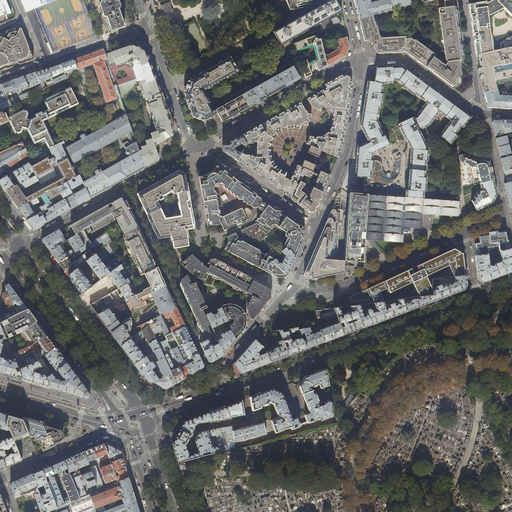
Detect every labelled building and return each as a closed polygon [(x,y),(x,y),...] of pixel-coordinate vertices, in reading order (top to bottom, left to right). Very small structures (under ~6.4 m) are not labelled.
[(10,11),(14,9),(9,0),(0,0),(0,15),(6,13),(6,14),(10,12),(10,11)] [(20,0),(26,12),(29,11),(34,8),(42,5),(39,0),(20,0)] [(100,0),(101,2),(100,2),(100,4),(99,5),(103,16),(104,16),(105,17),(106,17),(111,32),(124,27),(124,26),(122,18),(119,9),(120,8),(117,1),(116,1),(115,0),(100,0)] [(332,0),(273,33),(280,45),(341,11),(337,5),(334,0),(332,0)] [(285,0),(290,10),(302,8),(301,6),(309,4),(308,2),(315,0),(285,0)] [(411,5),(409,0),(386,0),(370,4),(369,0),(354,0),(357,10),(359,19),(391,11),(391,10),(411,5)] [(379,37),(375,23),(374,23),(373,16),(391,11),(359,19),(358,19),(359,21),(359,23),(361,29),(363,39),(364,41),(365,41),(366,41),(368,41),(369,42),(370,43),(371,43),(372,45),(373,44),(374,45),(373,46),(377,54),(379,54),(389,53),(401,52),(405,52),(418,61),(426,67),(437,76),(448,84),(453,87),(455,84),(455,83),(458,78),(459,78),(461,75),(460,63),(459,60),(463,60),(463,56),(460,40),(457,21),(455,6),(454,6),(453,1),(452,0),(443,0),(445,13),(439,14),(445,61),(447,62),(445,65),(433,57),(435,55),(415,40),(414,41),(411,38),(405,39),(405,37),(381,38),(379,37)] [(487,16),(503,8),(511,16),(511,36),(503,41),(503,43),(500,43),(501,49),(511,46),(511,0),(491,0),(490,2),(486,2),(484,2),(468,4),(470,13),(472,24),(474,37),(477,55),(494,51),(491,35),(491,34),(490,34),(487,16)] [(162,4),(160,5),(161,7),(163,12),(163,15),(166,14),(166,13),(170,12),(171,12),(173,11),(172,8),(171,9),(170,4),(169,1),(167,2),(167,3),(163,4),(162,4)] [(191,49),(202,47),(197,23),(186,26),(191,49)] [(33,26),(38,48),(46,46),(40,24),(33,26)] [(29,49),(28,47),(29,47),(23,33),(21,28),(20,28),(19,29),(16,28),(6,31),(3,38),(1,37),(0,38),(0,71),(13,66),(15,64),(17,63),(20,64),(33,60),(34,58),(31,51),(30,51),(29,49)] [(305,78),(311,75),(306,67),(314,63),(318,71),(327,66),(321,46),(318,35),(293,44),(295,50),(300,48),(301,50),(296,52),(302,70),(305,78)] [(323,45),(321,46),(327,66),(335,61),(343,57),(345,56),(349,47),(348,42),(347,37),(335,41),(336,44),(338,43),(338,45),(336,51),(327,55),(325,55),(324,54),(325,53),(323,45)] [(156,78),(146,52),(139,49),(132,45),(126,47),(111,52),(113,57),(107,59),(120,96),(121,99),(121,100),(123,97),(122,95),(126,94),(132,88),(137,81),(139,82),(147,105),(148,104),(154,121),(153,122),(155,129),(157,129),(158,134),(151,136),(152,138),(145,141),(147,145),(141,147),(142,150),(139,151),(145,168),(158,161),(159,157),(156,150),(155,147),(161,145),(167,141),(168,139),(170,138),(173,129),(170,121),(169,119),(167,114),(167,111),(159,88),(157,83),(156,78)] [(496,89),(495,85),(511,81),(511,46),(501,49),(494,51),(477,55),(477,59),(478,58),(478,63),(479,69),(478,69),(478,70),(478,71),(479,71),(480,71),(480,73),(480,76),(481,79),(485,92),(494,90),(496,89)] [(107,59),(105,54),(103,48),(87,54),(73,59),(77,69),(80,76),(85,74),(84,72),(82,68),(92,64),(94,68),(107,103),(120,96),(107,59)] [(209,87),(236,72),(237,70),(235,65),(233,67),(231,63),(233,62),(231,58),(229,58),(226,60),(211,68),(195,77),(190,80),(189,81),(187,82),(186,85),(185,89),(186,91),(185,93),(186,95),(189,106),(193,116),(194,116),(195,118),(198,119),(201,121),(203,120),(205,120),(207,119),(211,116),(215,114),(213,111),(212,111),(203,94),(209,87)] [(77,69),(73,59),(70,61),(68,61),(65,62),(60,64),(65,73),(77,69)] [(318,71),(314,63),(306,67),(311,75),(315,73),(318,71)] [(47,68),(52,78),(62,73),(63,74),(62,75),(62,76),(53,80),(54,84),(67,78),(65,73),(60,64),(48,68),(47,68)] [(355,160),(354,176),(357,176),(370,178),(370,171),(372,171),(373,160),(371,160),(371,158),(372,154),(389,145),(386,140),(383,133),(382,134),(379,128),(380,127),(378,121),(377,121),(379,107),(381,108),(383,94),(381,93),(383,83),(393,83),(393,80),(396,80),(398,81),(397,81),(403,85),(402,87),(413,95),(414,94),(426,103),(416,116),(412,118),(412,117),(398,124),(400,128),(399,128),(405,140),(406,140),(407,143),(410,149),(411,149),(408,190),(407,190),(407,197),(423,199),(423,192),(425,192),(426,178),(424,178),(426,161),(428,161),(428,150),(427,150),(427,146),(422,136),(419,131),(428,126),(438,112),(443,116),(450,121),(439,136),(450,144),(457,136),(455,135),(461,127),(463,128),(472,117),(454,103),(420,78),(408,69),(407,70),(402,66),(393,67),(393,65),(387,66),(376,66),(376,67),(374,82),(367,81),(366,84),(365,92),(364,101),(363,107),(362,115),(361,122),(360,125),(368,141),(357,146),(357,148),(356,153),(356,156),(355,160)] [(217,113),(222,122),(234,115),(250,106),(263,99),(278,90),(292,83),(299,79),(292,67),(215,110),(217,113)] [(42,70),(35,72),(41,83),(42,85),(44,89),(46,88),(43,81),(50,79),(51,81),(46,83),(48,87),(54,84),(53,80),(52,78),(47,68),(42,70)] [(41,83),(35,72),(29,74),(23,77),(29,88),(41,83)] [(88,83),(85,74),(80,76),(82,81),(84,85),(88,83)] [(349,77),(348,76),(345,76),(344,76),(343,78),(343,77),(341,75),(334,79),(334,80),(331,81),(325,84),(327,87),(324,89),(320,91),(321,93),(320,94),(319,93),(318,93),(317,93),(317,94),(317,95),(315,96),(314,95),(307,99),(312,107),(320,111),(322,104),(323,104),(326,106),(328,107),(329,108),(330,110),(332,113),(333,116),(334,118),(333,118),(332,119),(332,120),(332,121),(333,121),(333,123),(332,124),(332,127),(330,130),(327,133),(325,135),(321,136),(318,137),(315,137),(313,137),(309,136),(306,144),(310,146),(307,152),(319,157),(321,151),(338,158),(342,148),(351,82),(350,82),(350,81),(350,80),(350,79),(350,78),(349,77)] [(18,79),(11,81),(21,100),(32,95),(31,91),(22,95),(21,92),(29,88),(23,77),(18,79)] [(6,82),(1,84),(7,96),(15,93),(17,96),(9,100),(11,105),(21,100),(11,81),(6,82)] [(0,84),(0,105),(1,108),(2,110),(11,105),(9,100),(7,96),(1,84),(0,84)] [(32,95),(44,89),(42,85),(31,91),(32,95)] [(43,121),(78,104),(70,87),(66,89),(66,91),(64,92),(64,91),(63,91),(58,93),(58,94),(58,95),(57,94),(45,99),(45,100),(45,101),(45,102),(44,102),(48,110),(42,114),(41,112),(35,115),(36,117),(31,119),(27,118),(28,114),(28,113),(27,111),(26,111),(25,110),(24,110),(23,110),(7,117),(9,121),(9,122),(14,133),(17,132),(18,134),(22,132),(23,128),(27,130),(31,138),(47,130),(43,121)] [(511,94),(507,94),(507,96),(498,95),(497,93),(495,93),(494,90),(485,92),(486,99),(488,108),(498,108),(509,109),(511,109),(511,94)] [(277,134),(278,133),(279,132),(281,131),(282,132),(283,131),(282,131),(284,130),(287,129),(288,129),(291,128),(293,128),(294,128),(296,128),(299,129),(298,129),(299,129),(302,124),(307,126),(311,115),(306,113),(307,112),(305,111),(300,102),(293,107),(284,111),(263,123),(244,134),(241,135),(246,144),(247,144),(250,144),(250,142),(250,143),(251,143),(252,144),(253,144),(253,143),(254,143),(254,142),(257,142),(256,157),(253,157),(253,156),(252,156),(251,155),(250,156),(249,157),(249,155),(245,155),(242,153),(241,153),(237,161),(247,167),(260,176),(262,178),(274,185),(285,192),(284,194),(287,196),(292,200),(297,190),(296,190),(300,181),(304,175),(307,177),(308,176),(308,177),(309,177),(309,178),(310,178),(311,177),(312,177),(312,176),(311,175),(312,174),(318,177),(315,183),(317,183),(315,189),(323,192),(326,184),(330,176),(320,171),(319,175),(312,173),(315,165),(304,160),(301,167),(297,165),(290,181),(288,180),(288,179),(286,178),(286,179),(284,178),(285,176),(286,173),(285,172),(285,173),(282,172),(281,171),(281,170),(280,170),(276,167),(277,167),(276,166),(274,164),(273,162),(273,161),(272,161),(271,158),(270,157),(271,156),(270,156),(270,154),(270,151),(271,150),(270,150),(270,146),(271,145),(272,144),(271,144),(272,143),(273,139),(274,140),(274,139),(274,137),(277,135),(278,134),(277,134)] [(0,123),(1,125),(9,121),(7,117),(5,113),(2,114),(1,112),(1,113),(0,110),(0,123)] [(139,151),(126,114),(122,117),(85,137),(84,135),(83,134),(81,135),(80,137),(82,139),(66,148),(74,163),(119,138),(126,151),(128,155),(129,156),(139,151)] [(504,133),(501,121),(493,120),(492,122),(494,129),(495,135),(504,133)] [(504,133),(506,133),(511,131),(511,120),(508,120),(502,120),(501,120),(501,121),(504,133)] [(496,138),(506,135),(506,133),(504,133),(495,135),(494,129),(492,122),(491,122),(496,138)] [(54,145),(47,130),(31,138),(34,144),(44,139),(48,148),(54,145)] [(239,145),(240,143),(243,145),(245,146),(246,144),(241,135),(234,140),(223,146),(223,152),(235,159),(237,161),(241,153),(240,152),(238,151),(237,152),(234,148),(237,146),(239,145)] [(511,153),(506,135),(496,138),(497,143),(498,146),(500,154),(500,156),(511,153)] [(34,172),(36,175),(30,178),(20,184),(16,186),(5,191),(11,200),(18,208),(45,193),(58,187),(61,185),(63,184),(66,182),(71,179),(74,178),(79,175),(74,163),(66,148),(63,141),(54,145),(48,148),(33,156),(34,158),(34,160),(36,164),(34,165),(31,166),(34,172)] [(26,156),(28,154),(22,142),(0,152),(0,173),(22,159),(26,156)] [(110,187),(145,168),(139,151),(129,156),(112,166),(101,172),(99,170),(98,170),(96,171),(95,173),(97,175),(83,182),(83,183),(84,186),(90,198),(110,187)] [(400,158),(397,151),(393,153),(392,154),(392,155),(391,156),(392,157),(393,159),(395,160),(396,160),(399,158),(400,158)] [(479,158),(464,151),(461,153),(478,160),(479,158)] [(478,160),(461,153),(459,155),(461,175),(463,187),(474,185),(474,182),(470,167),(472,168),(472,170),(476,169),(478,174),(477,174),(477,175),(478,175),(479,181),(480,184),(493,181),(490,166),(489,162),(481,158),(480,161),(478,160)] [(511,155),(501,158),(503,168),(504,171),(511,169),(511,155)] [(395,178),(396,177),(396,176),(398,175),(399,172),(399,158),(396,160),(395,160),(395,172),(394,174),(393,175),(392,175),(391,176),(391,173),(386,173),(386,176),(384,174),(383,174),(383,173),(381,166),(380,168),(379,170),(378,170),(379,174),(380,176),(382,178),(384,179),(385,180),(388,180),(390,180),(393,179),(395,178)] [(29,176),(31,173),(34,172),(31,166),(29,162),(12,172),(6,176),(0,179),(0,184),(2,186),(5,191),(16,186),(15,184),(13,185),(10,181),(16,177),(20,184),(30,178),(29,176)] [(243,184),(225,172),(217,166),(212,172),(212,171),(210,172),(209,173),(208,174),(206,175),(206,176),(199,177),(202,197),(203,197),(204,205),(203,205),(205,215),(206,222),(207,222),(208,226),(221,224),(224,230),(239,223),(248,218),(250,216),(252,213),(251,213),(252,212),(247,208),(245,208),(245,209),(240,208),(235,211),(234,211),(233,210),(231,211),(231,212),(230,213),(223,217),(219,216),(218,215),(219,214),(220,213),(220,211),(219,211),(219,210),(217,209),(217,208),(219,207),(217,203),(218,203),(216,199),(217,198),(215,195),(216,194),(214,191),(213,191),(213,187),(214,187),(215,187),(217,187),(218,186),(219,185),(219,184),(219,183),(220,183),(223,185),(223,186),(225,189),(226,188),(228,191),(229,191),(231,194),(233,193),(235,196),(236,196),(237,196),(238,198),(239,199),(239,200),(240,200),(241,200),(242,200),(243,200),(243,202),(246,203),(246,204),(250,205),(254,208),(255,207),(256,208),(257,207),(261,201),(260,200),(261,199),(257,196),(257,195),(254,192),(243,184)] [(479,181),(478,175),(477,175),(477,174),(478,174),(476,169),(472,170),(472,168),(470,167),(474,182),(479,181)] [(137,193),(141,203),(148,217),(154,230),(158,239),(172,237),(174,249),(188,246),(186,230),(195,228),(194,221),(190,203),(187,182),(186,173),(179,170),(163,179),(137,193)] [(70,190),(83,183),(83,182),(79,175),(74,178),(76,181),(73,182),(71,179),(66,182),(70,190)] [(374,195),(375,178),(370,178),(357,176),(357,186),(349,186),(349,193),(374,195)] [(292,200),(309,212),(312,211),(315,211),(316,208),(319,200),(323,192),(315,189),(311,187),(310,188),(312,189),(309,194),(310,195),(309,196),(310,200),(309,200),(308,198),(307,198),(306,195),(300,191),(304,183),(300,181),(296,190),(297,190),(292,200)] [(495,187),(493,181),(480,184),(481,191),(476,194),(476,195),(473,197),(474,199),(471,200),(476,211),(489,205),(492,203),(497,194),(495,187)] [(70,190),(66,182),(63,184),(64,186),(63,186),(62,187),(61,185),(58,187),(63,195),(63,196),(72,192),(70,190)] [(90,198),(84,186),(82,187),(84,189),(73,194),(78,204),(84,201),(90,198)] [(63,195),(58,187),(45,193),(52,206),(58,215),(64,212),(70,209),(65,199),(64,198),(55,204),(53,201),(63,196),(63,195)] [(23,216),(27,220),(44,211),(52,206),(45,193),(18,208),(23,216)] [(425,199),(423,199),(407,197),(374,195),(349,193),(348,208),(345,245),(344,261),(346,261),(346,266),(354,266),(356,262),(362,262),(363,240),(403,243),(403,235),(401,234),(402,227),(421,229),(422,221),(421,221),(421,214),(431,215),(434,215),(458,217),(459,209),(460,201),(459,201),(425,199)] [(78,204),(73,194),(65,199),(70,209),(74,207),(78,204)] [(139,228),(126,201),(122,203),(120,199),(110,204),(66,228),(64,229),(63,230),(65,234),(67,233),(68,234),(85,225),(86,227),(85,227),(86,231),(89,229),(90,231),(114,220),(113,218),(115,217),(125,235),(139,228)] [(293,220),(274,206),(274,207),(273,207),(270,205),(269,206),(268,205),(267,206),(265,204),(261,201),(257,207),(259,208),(260,209),(262,210),(263,211),(260,217),(261,217),(260,218),(258,218),(257,219),(257,220),(257,221),(259,222),(241,231),(244,236),(248,235),(250,239),(252,237),(254,242),(257,242),(258,242),(261,241),(263,239),(265,238),(266,236),(265,236),(273,225),(282,231),(283,230),(285,232),(285,233),(284,234),(284,235),(285,236),(285,237),(286,237),(287,238),(284,245),(286,248),(288,251),(289,250),(293,254),(295,256),(296,253),(299,246),(303,239),(304,235),(302,226),(293,220)] [(58,215),(52,206),(44,211),(45,212),(46,215),(47,216),(44,218),(46,222),(52,219),(58,215)] [(307,276),(336,209),(336,208),(336,207),(335,206),(334,206),(333,206),(332,208),(329,216),(325,225),(322,232),(318,240),(315,248),(310,259),(306,269),(303,275),(307,276)] [(337,255),(339,225),(341,225),(342,209),(336,209),(307,276),(313,279),(319,277),(343,272),(344,261),(334,260),(335,255),(337,255)] [(42,213),(45,212),(44,211),(27,220),(33,228),(35,229),(45,223),(46,222),(44,218),(47,216),(46,215),(44,216),(42,213)] [(33,228),(27,220),(24,222),(30,230),(33,228)] [(142,235),(139,228),(125,235),(123,236),(141,275),(145,273),(157,267),(156,264),(154,259),(148,247),(142,235)] [(67,240),(70,238),(68,235),(65,238),(63,236),(60,231),(59,229),(42,238),(42,241),(45,246),(49,251),(58,245),(58,244),(57,245),(56,244),(57,244),(61,242),(61,241),(62,243),(67,240)] [(64,254),(59,245),(58,245),(49,251),(54,257),(59,263),(86,246),(88,244),(90,243),(83,230),(70,238),(67,240),(74,251),(72,252),(71,250),(64,254)] [(496,252),(508,249),(507,240),(506,240),(505,232),(497,233),(497,231),(493,232),(488,233),(489,236),(479,237),(479,243),(475,244),(475,247),(476,255),(488,254),(487,247),(495,247),(496,252)] [(253,249),(254,247),(244,242),(243,243),(243,242),(242,241),(241,241),(240,242),(241,241),(238,239),(236,233),(227,237),(228,240),(224,249),(230,253),(247,262),(262,269),(270,273),(276,277),(278,277),(280,277),(281,277),(282,277),(285,276),(287,275),(279,269),(271,262),(275,258),(263,252),(262,253),(253,249)] [(109,243),(110,242),(108,236),(102,239),(101,236),(90,243),(88,244),(90,247),(95,248),(101,243),(103,245),(101,247),(101,246),(92,254),(93,256),(109,243)] [(101,261),(108,256),(107,254),(112,250),(109,243),(93,256),(89,259),(86,261),(100,280),(106,276),(108,274),(119,266),(115,259),(112,261),(113,262),(106,267),(101,261)] [(86,247),(86,246),(59,263),(63,269),(64,270),(72,263),(69,260),(72,258),(72,259),(74,259),(76,257),(78,256),(86,250),(86,247)] [(279,269),(287,275),(291,266),(295,256),(293,254),(289,250),(288,251),(286,248),(281,251),(284,256),(283,259),(282,259),(281,261),(282,261),(281,263),(279,263),(275,258),(271,262),(279,269)] [(511,254),(510,248),(508,249),(496,252),(494,253),(494,254),(500,253),(501,260),(501,261),(494,264),(499,276),(507,273),(511,271),(511,254)] [(454,276),(463,275),(462,267),(461,257),(460,253),(455,253),(455,254),(454,254),(453,249),(449,251),(436,258),(420,265),(403,273),(388,280),(388,279),(385,280),(386,281),(384,282),(384,281),(383,282),(381,282),(381,283),(378,284),(375,285),(376,285),(374,286),(374,285),(370,287),(366,289),(367,289),(368,290),(367,290),(368,293),(369,293),(370,295),(371,298),(373,300),(372,301),(373,303),(378,302),(383,302),(378,292),(391,286),(393,291),(412,282),(413,282),(418,293),(417,294),(419,297),(420,297),(427,296),(432,295),(432,290),(432,289),(431,287),(430,288),(425,276),(426,276),(425,275),(448,265),(454,276)] [(89,259),(93,256),(92,254),(90,250),(74,262),(76,265),(88,256),(89,259)] [(241,274),(233,268),(228,266),(227,266),(224,265),(223,266),(223,265),(222,264),(221,264),(220,265),(220,264),(221,263),(217,260),(214,258),(209,262),(206,265),(202,263),(200,262),(197,259),(194,256),(192,254),(181,264),(183,266),(185,268),(189,272),(193,275),(202,280),(202,279),(205,280),(208,274),(212,276),(212,277),(217,280),(218,279),(233,287),(232,288),(237,291),(238,290),(246,294),(246,292),(252,296),(248,303),(247,305),(247,307),(247,311),(247,312),(248,314),(248,316),(250,318),(252,320),(254,318),(258,314),(262,310),(266,304),(270,301),(271,300),(272,297),(272,295),(272,293),(272,291),(270,289),(268,287),(266,286),(251,277),(249,277),(247,277),(244,275),(244,277),(244,276),(243,275),(242,275),(241,275),(240,275),(241,274)] [(489,266),(488,254),(476,255),(475,256),(477,270),(478,279),(483,282),(493,279),(499,276),(494,264),(494,263),(492,263),(493,265),(491,266),(491,265),(490,265),(489,266)] [(76,269),(72,263),(64,270),(67,275),(68,276),(76,269)] [(83,263),(76,269),(68,276),(75,285),(82,294),(97,283),(96,281),(94,283),(92,280),(89,282),(84,275),(85,274),(82,271),(81,272),(80,270),(83,268),(82,266),(84,265),(83,263)] [(122,269),(123,269),(121,264),(119,266),(108,274),(112,280),(115,283),(118,289),(127,283),(130,282),(128,278),(124,280),(123,278),(123,277),(122,274),(121,274),(119,271),(122,269)] [(166,285),(163,280),(161,276),(159,272),(157,267),(145,273),(149,282),(151,286),(135,294),(135,295),(137,299),(166,285)] [(204,301),(198,289),(197,289),(197,287),(196,286),(195,285),(196,285),(195,283),(192,284),(187,275),(185,276),(180,280),(179,285),(180,286),(189,304),(196,301),(201,311),(203,310),(204,309),(207,308),(206,305),(204,306),(205,305),(205,304),(205,303),(204,303),(204,302),(202,302),(204,301)] [(465,275),(463,275),(454,276),(455,281),(454,282),(454,283),(452,284),(449,277),(443,278),(445,284),(449,295),(451,294),(463,290),(464,288),(466,284),(465,275)] [(109,280),(106,276),(100,280),(97,283),(82,294),(87,301),(90,305),(109,294),(114,291),(115,290),(113,286),(103,292),(101,294),(96,298),(93,294),(92,294),(91,293),(109,280)] [(436,288),(432,290),(432,295),(427,296),(430,302),(447,296),(449,295),(445,284),(443,278),(438,278),(440,285),(437,286),(437,287),(435,287),(436,288)] [(127,283),(118,289),(125,300),(133,296),(127,283)] [(7,291),(13,305),(16,304),(18,307),(15,308),(17,313),(27,309),(19,299),(9,284),(5,286),(7,291)] [(166,285),(137,299),(142,309),(148,306),(148,305),(154,302),(159,312),(161,312),(162,315),(163,314),(176,308),(171,297),(168,289),(166,285)] [(4,289),(6,292),(3,293),(2,295),(0,302),(0,322),(17,313),(15,308),(13,305),(7,291),(5,286),(4,289)] [(125,300),(118,289),(115,290),(114,291),(119,299),(123,298),(124,301),(125,300)] [(356,294),(350,296),(351,297),(352,297),(353,300),(358,300),(359,301),(361,299),(363,299),(364,300),(366,299),(367,299),(370,303),(373,303),(372,301),(373,300),(371,298),(370,295),(369,293),(368,293),(367,290),(368,290),(367,289),(366,289),(356,294)] [(132,314),(139,310),(138,308),(140,307),(141,309),(142,309),(137,299),(135,295),(133,296),(125,300),(132,314)] [(430,302),(427,296),(420,297),(420,298),(415,300),(415,299),(414,299),(411,300),(410,300),(409,298),(402,299),(406,311),(416,308),(430,302)] [(385,307),(383,302),(378,302),(385,319),(395,315),(406,311),(402,299),(397,300),(398,302),(394,304),(394,303),(388,305),(388,306),(385,307)] [(201,311),(196,301),(189,304),(193,315),(196,321),(207,316),(207,315),(205,315),(203,310),(201,311)] [(385,319),(378,302),(373,303),(376,310),(372,311),(371,310),(370,310),(368,311),(366,312),(367,313),(363,315),(359,305),(354,305),(363,328),(374,324),(385,319)] [(246,317),(245,315),(244,313),(243,311),(242,310),(240,307),(238,306),(236,305),(235,305),(233,304),(230,304),(227,304),(225,304),(224,305),(222,306),(220,307),(227,320),(227,321),(229,321),(233,319),(233,321),(233,322),(233,323),(231,325),(230,326),(235,339),(240,334),(243,330),(244,328),(245,326),(246,324),(246,322),(246,320),(246,317)] [(339,307),(333,308),(337,318),(337,319),(339,323),(342,322),(344,327),(343,327),(342,327),(341,327),(344,335),(353,331),(363,328),(354,305),(349,306),(351,311),(342,315),(339,307)] [(116,320),(111,313),(114,311),(112,307),(108,309),(97,314),(101,320),(106,327),(116,320)] [(207,316),(212,327),(227,321),(227,320),(220,307),(217,308),(218,312),(212,315),(210,311),(206,313),(207,315),(207,316)] [(176,308),(163,314),(165,318),(170,316),(175,326),(170,328),(172,333),(176,330),(180,328),(185,326),(183,321),(180,316),(178,312),(176,308)] [(325,322),(337,318),(333,308),(323,309),(316,310),(318,326),(319,329),(320,331),(324,342),(334,339),(344,335),(341,327),(339,323),(337,319),(334,320),(335,324),(329,326),(328,324),(326,325),(326,327),(322,329),(320,323),(325,322)] [(29,311),(27,309),(17,313),(0,322),(0,328),(5,339),(5,340),(18,334),(22,332),(36,322),(29,311)] [(169,334),(160,316),(156,318),(162,331),(165,336),(169,334)] [(212,327),(207,316),(196,321),(200,329),(202,332),(205,340),(208,339),(213,337),(216,336),(212,327)] [(133,337),(149,325),(148,322),(130,330),(131,329),(131,327),(132,326),(132,323),(132,322),(130,318),(125,321),(121,323),(122,325),(121,325),(116,320),(106,327),(114,338),(120,346),(133,337)] [(156,318),(148,322),(149,325),(154,336),(162,331),(156,318)] [(31,345),(46,334),(41,328),(38,323),(36,322),(22,332),(18,334),(24,349),(31,345)] [(222,338),(218,340),(221,347),(224,352),(228,347),(235,339),(230,326),(228,323),(226,324),(229,330),(223,333),(223,332),(220,333),(222,338)] [(154,336),(149,325),(133,337),(120,346),(126,354),(132,362),(134,364),(145,357),(136,344),(142,340),(142,339),(145,336),(153,352),(154,351),(159,348),(159,346),(154,336)] [(191,339),(185,326),(180,328),(181,331),(177,333),(176,330),(172,333),(169,334),(165,336),(166,339),(166,340),(169,345),(171,349),(177,347),(175,344),(173,345),(172,342),(173,341),(173,342),(180,339),(182,345),(192,340),(191,339)] [(0,373),(23,380),(14,359),(10,361),(0,358),(0,355),(1,355),(1,353),(1,352),(1,350),(2,345),(1,345),(2,340),(5,339),(0,328),(0,373)] [(299,329),(300,331),(301,336),(305,335),(306,339),(303,340),(306,349),(315,346),(324,342),(320,331),(312,334),(311,331),(312,331),(312,329),(310,330),(309,328),(299,329)] [(290,335),(289,331),(282,333),(280,333),(283,340),(288,356),(300,352),(306,349),(303,340),(302,337),(292,341),(290,335)] [(40,358),(44,355),(55,347),(50,340),(46,334),(31,345),(38,360),(40,358)] [(225,355),(224,352),(221,347),(218,340),(216,336),(213,337),(216,344),(212,346),(208,339),(205,340),(200,343),(205,354),(208,362),(211,363),(216,360),(217,359),(225,355)] [(166,340),(160,343),(161,345),(159,346),(159,348),(172,374),(176,383),(179,382),(185,378),(180,368),(179,367),(172,370),(171,368),(173,367),(167,354),(164,348),(169,345),(166,340)] [(199,370),(192,357),(198,353),(197,352),(194,344),(192,340),(182,345),(177,347),(171,349),(173,355),(175,359),(179,366),(184,363),(185,366),(190,375),(191,375),(193,374),(199,370)] [(260,367),(270,363),(267,353),(262,355),(261,354),(259,354),(258,354),(257,353),(260,350),(261,349),(263,351),(265,349),(255,340),(249,346),(238,358),(234,363),(241,374),(260,367)] [(266,352),(267,353),(270,363),(281,359),(288,356),(283,340),(277,342),(278,346),(277,347),(273,349),(266,352)] [(38,360),(31,345),(24,349),(12,354),(14,359),(23,380),(27,381),(46,387),(50,388),(46,379),(38,360)] [(63,357),(55,347),(44,355),(53,367),(49,367),(48,368),(40,358),(38,360),(46,379),(52,374),(57,370),(67,363),(63,357)] [(163,378),(172,374),(159,348),(154,351),(158,360),(156,362),(163,378)] [(138,369),(142,376),(152,370),(155,367),(153,363),(154,362),(154,361),(154,360),(156,359),(152,352),(145,357),(134,364),(138,369)] [(199,356),(198,353),(192,357),(199,370),(201,369),(203,368),(204,365),(199,356)] [(76,375),(67,363),(57,370),(65,380),(64,381),(56,379),(52,374),(46,379),(50,388),(67,394),(86,399),(90,394),(76,375)] [(241,374),(234,363),(231,366),(237,375),(241,374)] [(185,366),(180,368),(185,378),(186,377),(190,375),(185,366)] [(307,421),(309,422),(320,418),(321,420),(333,416),(330,400),(329,400),(323,402),(323,404),(319,406),(318,403),(319,403),(315,392),(314,392),(313,389),(311,389),(311,387),(314,385),(314,386),(319,384),(320,388),(328,385),(326,369),(325,368),(319,371),(307,375),(304,376),(299,387),(309,413),(305,415),(307,421)] [(153,383),(154,382),(159,380),(152,370),(142,376),(146,381),(147,382),(153,383)] [(159,380),(154,382),(158,385),(163,389),(167,389),(170,387),(177,384),(176,383),(172,374),(163,378),(159,380)] [(270,420),(275,433),(283,430),(283,429),(285,428),(285,429),(290,427),(291,429),(298,427),(299,425),(296,418),(292,420),(282,393),(272,389),(260,393),(249,397),(251,410),(252,411),(260,408),(260,406),(263,405),(266,404),(267,404),(268,402),(274,404),(273,405),(277,415),(278,417),(270,420)] [(339,411),(343,414),(346,409),(345,408),(351,400),(348,398),(342,406),(339,411)] [(234,403),(225,406),(229,417),(244,415),(242,400),(234,403)] [(217,409),(209,412),(212,421),(229,417),(225,406),(217,409)] [(0,412),(0,428),(7,430),(9,430),(8,427),(5,426),(8,415),(6,414),(0,412)] [(198,416),(184,422),(179,431),(173,444),(175,452),(178,462),(203,456),(202,453),(209,451),(210,454),(235,448),(234,441),(232,430),(231,426),(199,432),(194,440),(197,450),(192,452),(192,450),(190,449),(186,450),(186,447),(189,443),(187,442),(188,439),(190,440),(193,434),(191,433),(196,424),(212,421),(209,412),(198,416)] [(20,418),(8,415),(5,426),(8,427),(9,430),(12,437),(14,441),(21,457),(29,454),(36,450),(33,443),(29,435),(22,419),(20,418)] [(61,440),(60,430),(48,427),(33,422),(22,419),(29,435),(30,435),(31,435),(35,433),(35,434),(35,435),(36,438),(37,439),(38,438),(43,448),(44,449),(53,445),(54,444),(53,443),(61,440)] [(239,429),(232,430),(234,441),(242,439),(242,440),(246,439),(266,433),(263,422),(255,424),(239,428),(239,429)] [(8,438),(7,438),(1,441),(0,441),(0,442),(0,441),(0,451),(6,466),(16,462),(22,460),(21,458),(21,457),(14,441),(12,437),(8,438)] [(99,445),(92,448),(96,458),(99,466),(101,466),(99,462),(101,461),(105,460),(105,461),(107,461),(108,462),(110,462),(109,458),(104,443),(99,445)] [(113,448),(104,443),(109,458),(114,456),(115,461),(110,462),(111,464),(116,479),(117,482),(128,477),(125,468),(121,451),(113,448)] [(89,449),(84,451),(93,476),(94,479),(96,484),(98,489),(106,486),(105,483),(103,477),(100,478),(95,465),(95,466),(93,459),(96,458),(92,448),(89,449)] [(79,453),(74,456),(78,468),(85,465),(87,472),(81,475),(85,484),(86,488),(96,484),(94,479),(88,481),(88,480),(87,481),(86,479),(93,476),(84,451),(79,453)] [(69,458),(64,460),(69,473),(75,471),(76,473),(73,474),(79,490),(77,491),(80,498),(89,495),(88,493),(88,492),(86,493),(83,485),(85,484),(81,475),(78,468),(74,456),(69,458)] [(57,463),(50,466),(54,474),(59,472),(60,474),(59,475),(59,476),(60,477),(60,476),(68,497),(66,498),(68,503),(80,498),(77,491),(69,473),(64,460),(57,463)] [(100,468),(103,477),(105,483),(116,479),(111,464),(100,468)] [(46,467),(42,469),(57,507),(68,503),(66,498),(62,499),(54,479),(54,477),(52,477),(52,475),(54,474),(50,466),(46,467)] [(37,471),(32,473),(37,488),(43,485),(46,493),(40,495),(45,509),(46,511),(55,509),(55,510),(69,504),(72,511),(95,511),(89,495),(80,498),(68,503),(57,507),(42,469),(37,471)] [(40,495),(37,488),(32,473),(11,482),(10,485),(13,493),(15,498),(24,494),(24,493),(22,494),(20,494),(20,493),(35,487),(36,490),(35,490),(36,494),(34,495),(34,496),(33,496),(34,499),(35,498),(40,511),(45,509),(40,495)] [(128,477),(117,482),(106,486),(98,489),(88,493),(89,495),(95,511),(139,511),(135,498),(128,477)]
